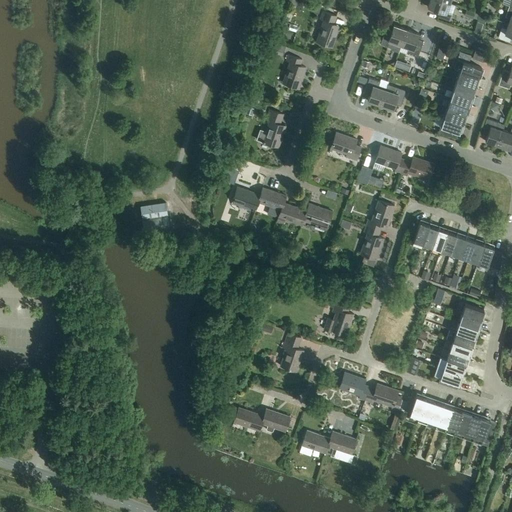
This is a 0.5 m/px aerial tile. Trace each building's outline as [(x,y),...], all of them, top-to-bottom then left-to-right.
[(455,5),(450,3),(440,0),(429,0),(427,7),(440,11),(438,17),(449,21),(455,5)] [(332,46),(339,25),(334,23),(336,15),(323,11),(320,19),(323,20),(316,41),(332,46)] [(511,36),(511,24),(508,23),(506,29),(501,27),(498,38),(509,42),(511,36)] [(399,52),(401,45),(406,29),(393,25),(391,31),(385,29),(380,43),(391,47),(391,49),(399,52)] [(419,33),(406,29),(401,45),(408,47),(406,52),(417,56),(423,41),(417,39),(419,33)] [(472,55),(460,51),(458,59),(469,63),(472,55)] [(475,51),(472,58),(484,62),(486,55),(475,51)] [(298,88),(306,66),(300,64),(302,59),(289,54),(287,60),(290,61),(283,82),(298,88)] [(460,70),(478,77),(482,67),(463,61),(458,60),(455,68),(460,70)] [(511,83),(511,82),(511,65),(509,71),(504,69),(498,84),(509,88),(511,83)] [(460,70),(456,79),(475,86),(478,77),(460,70)] [(368,100),(380,104),(386,89),(378,86),(380,81),(369,77),(364,92),(370,94),(368,100)] [(472,95),(475,86),(456,79),(453,89),(472,95)] [(386,89),(380,104),(393,109),(395,103),(401,105),(406,90),(395,86),(393,92),(386,89)] [(429,90),(422,87),(418,97),(425,99),(429,90)] [(469,104),(472,95),(453,89),(450,98),(469,104)] [(447,107),(466,113),(469,104),(450,98),(447,107)] [(462,123),(466,113),(447,107),(444,116),(462,123)] [(278,146),(286,125),(280,123),(284,114),(270,109),(267,119),(270,120),(266,131),(260,128),(257,139),(278,146)] [(462,123),(444,116),(441,125),(459,132),(462,123)] [(485,141),(498,145),(503,130),(496,127),(498,122),(487,118),(482,133),(488,135),(485,141)] [(511,127),(510,132),(503,130),(498,145),(510,149),(511,143),(511,127)] [(356,160),(361,147),(355,145),(357,139),(336,132),(331,147),(347,153),(346,156),(356,160)] [(395,170),(401,172),(405,159),(400,157),(402,152),(381,145),(375,160),(396,167),(395,170)] [(411,162),(405,159),(401,172),(407,175),(408,171),(429,179),(434,163),(413,156),(411,162)] [(230,168),(226,179),(234,182),(238,171),(230,168)] [(256,208),(259,201),(258,201),(261,194),(238,186),(233,200),(256,208)] [(283,202),(284,202),(287,195),(263,187),(261,194),(258,201),(259,201),(281,209),(283,202)] [(369,219),(366,225),(379,230),(381,224),(387,226),(394,205),(379,200),(372,220),(369,219)] [(144,232),(170,228),(166,202),(141,205),(144,232)] [(306,210),(284,202),(283,202),(281,209),(277,221),(284,223),(285,219),(302,225),(305,217),(304,217),(306,210)] [(309,203),(306,210),(304,217),(305,217),(316,221),(315,225),(319,226),(319,227),(326,230),(332,211),(309,203)] [(412,245),(421,248),(429,224),(420,221),(412,245)] [(421,248),(430,251),(438,227),(429,224),(421,248)] [(377,236),(379,230),(366,225),(364,232),(368,233),(361,253),(376,258),(383,238),(377,236)] [(441,249),(448,230),(438,227),(430,251),(440,254),(441,249)] [(457,233),(448,230),(441,249),(451,252),(457,233)] [(460,255),(466,237),(457,233),(451,252),(460,255)] [(475,240),(466,237),(460,255),(469,258),(475,240)] [(478,261),(484,243),(475,240),(469,258),(478,261)] [(484,243),(478,261),(487,265),(494,246),(484,243)] [(469,293),(479,297),(481,290),(471,287),(469,293)] [(438,288),(433,301),(440,304),(444,290),(438,288)] [(331,296),(324,294),(320,306),(327,308),(331,296)] [(462,312),(481,318),(484,309),(483,309),(485,304),(468,298),(466,303),(465,303),(462,312)] [(330,329),(345,334),(352,313),(346,311),(348,305),(336,301),(332,311),(335,312),(333,319),(327,317),(323,329),(329,331),(330,329)] [(459,321),(478,328),(481,318),(462,312),(459,321)] [(474,337),(478,328),(459,321),(456,330),(474,337)] [(471,346),(474,337),(456,330),(453,340),(471,346)] [(288,332),(283,348),(286,349),(280,365),(296,370),(303,350),(297,348),(301,337),(288,332)] [(471,346),(453,340),(446,337),(443,346),(468,355),(471,346)] [(465,364),(468,355),(443,346),(440,356),(465,364)] [(407,369),(415,372),(420,359),(411,356),(407,369)] [(439,366),(462,373),(465,364),(440,356),(437,365),(439,366)] [(462,373),(439,366),(436,375),(440,376),(440,377),(459,383),(462,373)] [(359,398),(365,400),(370,387),(364,385),(366,379),(345,372),(339,388),(360,395),(359,398)] [(376,389),(370,387),(365,400),(371,402),(372,399),(393,406),(392,407),(398,409),(401,399),(396,397),(398,390),(377,383),(376,389)] [(418,420),(426,397),(416,394),(410,413),(409,417),(418,420)] [(435,401),(426,397),(418,420),(427,424),(435,401)] [(436,427),(444,404),(435,401),(427,424),(436,427)] [(453,407),(444,404),(436,427),(445,430),(453,407)] [(261,422),(264,415),(239,407),(234,421),(259,430),(262,423),(261,422)] [(463,410),(453,407),(445,430),(455,433),(463,410)] [(266,408),(264,415),(261,422),(262,423),(268,425),(267,428),(267,430),(272,431),(273,430),(274,427),(285,431),(289,416),(266,408)] [(472,413),(463,410),(455,433),(464,436),(472,413)] [(481,416),(472,413),(464,436),(473,439),(481,416)] [(496,422),(481,416),(473,439),(482,442),(488,445),(496,422)] [(325,452),(328,445),(327,445),(330,438),(307,430),(302,444),(325,452)] [(330,438),(327,445),(328,445),(351,453),(356,439),(333,431),(330,438)]
